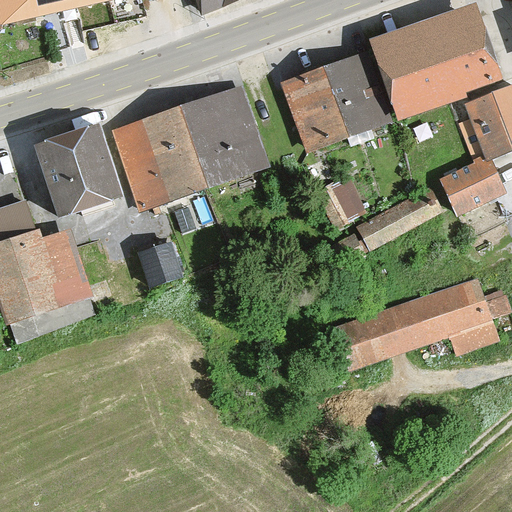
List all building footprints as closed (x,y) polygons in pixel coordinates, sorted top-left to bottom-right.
[(0,0),(0,27),(118,0),(0,0)] [(196,0),(201,13),(235,0),(196,0)] [(474,5),(371,41),(398,118),(501,83),(474,5)] [(367,56),(282,89),(310,162),(396,129),(367,56)] [(511,86),(468,104),(490,159),(511,149),(511,86)] [(238,91),(114,132),(141,215),(266,174),(238,91)] [(35,149),(60,227),(124,206),(99,128),(35,149)] [(488,158),(442,180),(459,216),(505,194),(488,158)] [(357,216),(372,204),(352,178),(337,189),(357,216)] [(432,216),(420,196),(321,254),(333,274),(432,216)] [(0,310),(12,345),(94,316),(65,233),(39,243),(25,205),(0,213),(0,310)] [(170,248),(137,260),(150,293),(182,281),(170,248)] [(477,281),(336,330),(351,374),(454,338),(461,358),(499,344),(477,281)]
